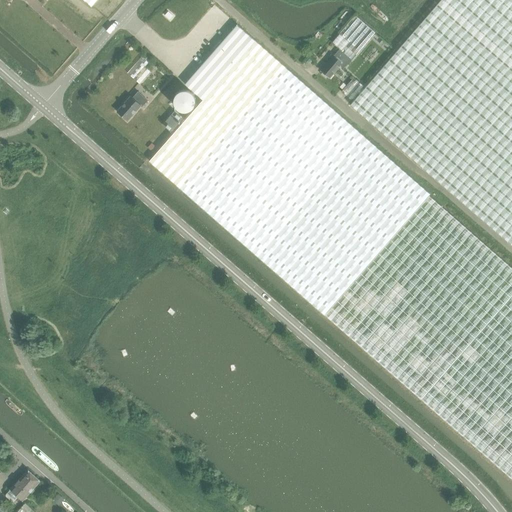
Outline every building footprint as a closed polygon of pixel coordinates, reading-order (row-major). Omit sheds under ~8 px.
[(336,37),(332,42),(339,49),(342,51),(344,49),(345,50),(348,47),(355,54),(375,32),(356,16),(355,17),(336,37)] [(237,25),(184,85),(192,92),(202,101),(255,40),(237,25)] [(511,269),(428,196),(430,193),(255,40),(202,101),(172,134),(149,161),(287,283),(324,314),(511,478),(511,269)] [(339,49),(320,71),(322,73),(320,75),(326,79),(327,77),(329,79),(340,66),(343,69),(355,54),(348,47),(345,50),(344,49),(342,51),(339,49)] [(144,54),(127,73),(134,78),(150,60),(144,54)] [(354,77),(341,91),(350,99),(351,100),(364,86),(363,85),(354,77)] [(131,96),(117,112),(127,121),(141,105),(142,106),(148,100),(138,92),(133,98),(131,96)] [(192,92),(162,125),(172,134),(202,101),(192,92)] [(153,151),(157,147),(152,143),(148,147),(153,151)] [(36,486),(40,480),(28,469),(10,489),(6,494),(6,495),(6,496),(12,502),(13,502),(14,501),(18,496),(23,500),(36,486)] [(35,511),(25,502),(16,511),(35,511)] [(0,511),(9,511),(0,503),(0,511)]
